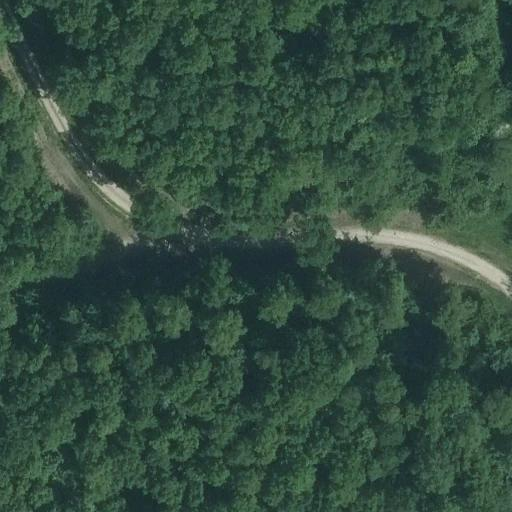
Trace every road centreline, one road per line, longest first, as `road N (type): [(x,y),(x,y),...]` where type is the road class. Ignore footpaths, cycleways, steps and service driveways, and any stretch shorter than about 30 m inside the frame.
road 1 (track): [(0,3),(71,144),(141,216),(224,239),(420,242),(474,262),(511,289)]
road 2 (track): [(121,202),(133,258),(0,277)]
